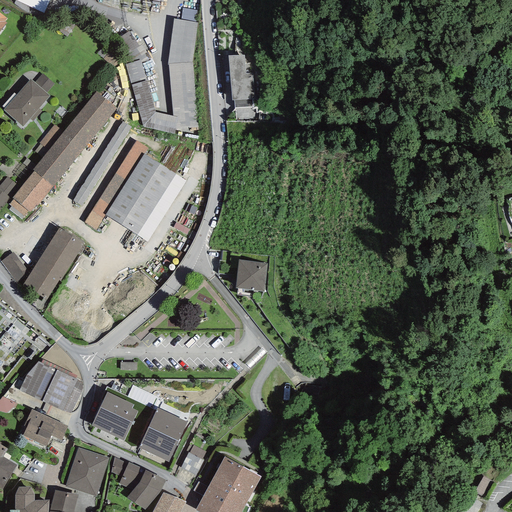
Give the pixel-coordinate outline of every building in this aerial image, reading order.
[(50,0),(16,0),(16,2),(45,14),(50,0)] [(196,16),(173,12),(169,54),(173,106),(159,107),(138,34),(119,39),(146,129),(203,128),(192,56),(196,16)] [(0,37),(8,27),(0,20),(0,37)] [(253,50),(231,51),(233,107),(255,106),(253,50)] [(54,102),(31,82),(3,112),(26,132),(54,102)] [(120,107),(96,89),(15,192),(36,210),(120,107)] [(135,123),(123,116),(73,197),(85,205),(135,123)] [(147,142),(135,134),(82,217),(94,225),(147,142)] [(187,174),(145,148),(106,209),(147,235),(187,174)] [(0,183),(0,204),(19,183),(9,174),(0,183)] [(84,238),(59,223),(24,280),(46,293),(58,274),(61,276),(84,238)] [(14,246),(3,255),(19,274),(30,265),(14,246)] [(265,266),(240,264),(237,290),(263,292),(265,266)] [(40,358),(37,356),(16,383),(71,410),(83,383),(81,373),(80,364),(46,349),(40,358)] [(0,397),(0,406),(11,411),(17,398),(2,392),(0,397)] [(107,395),(92,428),(123,442),(137,413),(132,411),(134,407),(107,395)] [(68,419),(34,407),(26,428),(60,441),(68,419)] [(186,425),(157,412),(140,450),(168,463),(186,425)] [(10,446),(0,439),(0,478),(10,484),(21,465),(5,456),(10,446)] [(205,454),(193,448),(183,468),(195,475),(205,454)] [(107,460),(79,451),(67,487),(95,496),(107,460)] [(164,483),(115,461),(112,472),(124,477),(120,485),(135,491),(128,500),(145,510),(159,494),(164,483)] [(241,511),(258,480),(225,463),(198,511),(241,511)] [(195,488),(203,492),(207,484),(199,480),(195,488)] [(471,511),(483,497),(472,488),(453,511),(471,511)] [(29,491),(19,491),(16,498),(16,511),(47,511),(47,504),(33,504),(33,498),(29,491)] [(72,511),(76,499),(56,495),(50,511),(72,511)] [(179,511),(183,505),(164,498),(157,511),(179,511)]
